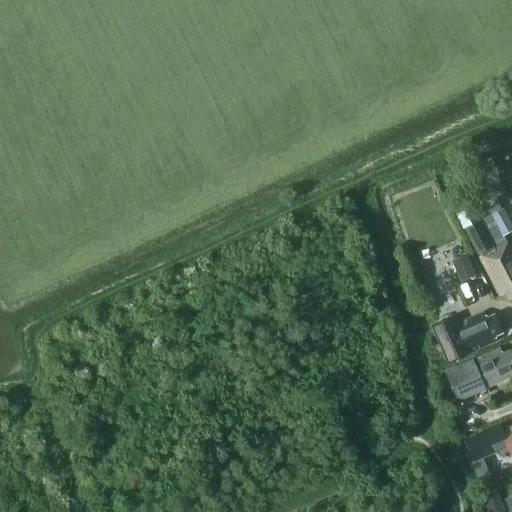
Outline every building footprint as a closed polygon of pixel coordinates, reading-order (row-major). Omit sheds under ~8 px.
[(511,169),(497,177),(511,205),(511,169)] [(463,227),(478,219),(471,205),(455,213),(463,227)] [(491,215),(502,234),(511,228),(511,224),(502,207),(490,213),(491,215)] [(494,249),(490,242),(478,219),(463,227),(476,253),(481,250),(483,255),(494,249)] [(426,221),(405,229),(412,249),(434,241),(426,221)] [(494,249),(483,255),(479,257),(498,295),(504,292),(507,298),(511,295),(511,256),(505,243),(494,249)] [(451,261),(461,282),(476,275),(467,254),(451,261)] [(486,318),(484,313),(456,325),(459,332),(433,343),(442,364),(495,340),(493,335),(501,332),(493,315),(486,318)] [(502,353),(499,348),(445,371),(457,400),(511,376),(510,371),(511,370),(511,357),(509,350),(502,353)] [(506,446),(510,455),(511,454),(511,425),(501,431),(499,425),(486,431),(493,447),(495,451),(506,446)] [(473,460),(495,451),(493,447),(486,431),(464,440),(473,460)] [(501,511),(505,510),(496,490),(481,497),(487,511),(501,511)]
